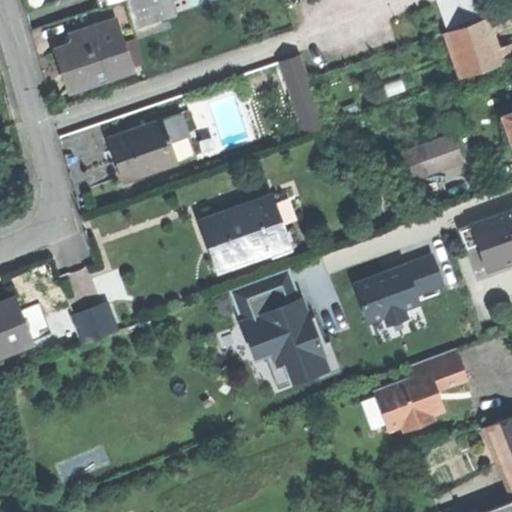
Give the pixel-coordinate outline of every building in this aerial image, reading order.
[(437,0),(447,27),(484,14),(478,0),(437,0)] [(495,13),(486,17),(488,22),(497,19),(495,13)] [(445,30),(461,76),(501,63),(496,48),(488,22),(486,17),(445,30)] [(64,70),(70,88),(128,69),(112,20),(71,33),(74,42),(56,48),(64,70)] [(511,52),(509,44),(496,48),(501,63),(511,59),(511,52)] [(282,58),(302,130),(324,124),(304,51),(282,58)] [(511,139),(511,110),(503,114),(511,139)] [(161,120),(156,122),(161,137),(167,136),(161,120)] [(115,170),(118,181),(175,162),(167,136),(161,137),(156,122),(112,136),(118,156),(111,158),(115,170)] [(395,154),(405,181),(476,155),(467,128),(395,154)] [(104,139),(111,158),(118,156),(112,136),(104,139)] [(212,243),(221,267),(270,249),(271,253),(292,245),(272,195),(204,221),(212,243)] [(511,207),(459,227),(467,247),(478,243),(488,271),(511,262),(511,207)] [(432,251),(356,282),(371,320),(383,315),(388,327),(411,318),(407,309),(422,303),(419,295),(446,284),(432,251)] [(290,265),(230,288),(270,394),(331,371),(290,265)] [(0,357),(32,344),(12,298),(0,303),(0,357)] [(74,315),(86,343),(121,329),(109,301),(74,315)] [(412,373),(373,387),(388,426),(402,421),(405,428),(433,417),(430,410),(439,407),(434,394),(438,386),(467,375),(456,345),(409,363),(412,373)] [(445,405),(438,386),(434,394),(439,407),(445,405)] [(511,414),(487,424),(511,487),(511,414)] [(511,511),(511,496),(470,511),(511,511)]
